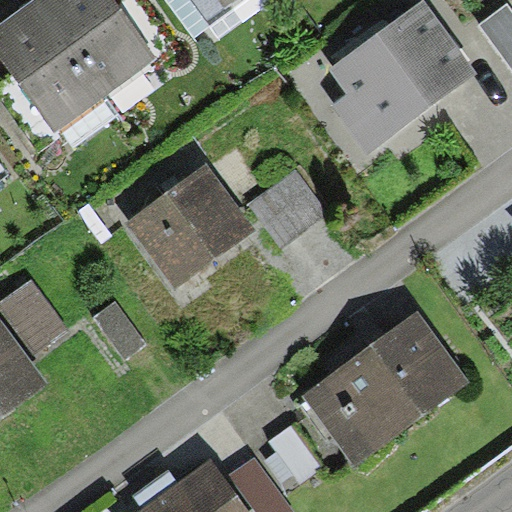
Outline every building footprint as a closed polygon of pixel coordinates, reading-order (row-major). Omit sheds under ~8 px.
[(114,0),(30,0),(0,21),(0,49),(56,129),(156,59),(117,4),(114,0)] [(147,0),(123,0),(117,4),(156,59),(160,65),(182,50),(147,0)] [(222,0),(229,9),(241,0),(222,0)] [(511,9),(486,27),(511,64),(511,9)] [(445,12),(340,87),(386,153),(492,78),(445,12)] [(221,161),(129,227),(177,293),(269,227),(221,161)] [(303,170),(256,205),(290,251),(338,216),(303,170)] [(30,312),(0,332),(0,439),(80,382),(30,312)] [(466,386),(420,320),(314,393),(360,459),(466,386)] [(255,511),(220,465),(157,511),(255,511)]
